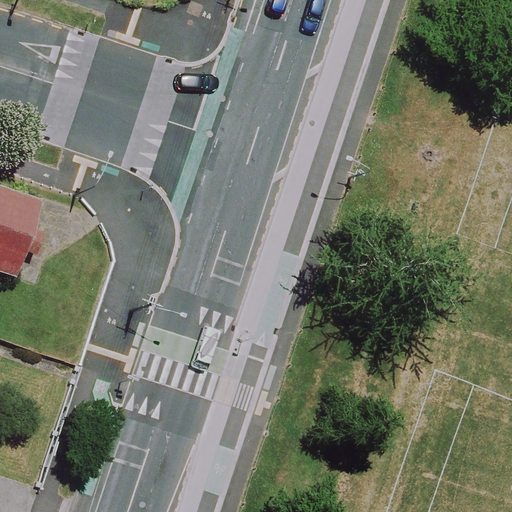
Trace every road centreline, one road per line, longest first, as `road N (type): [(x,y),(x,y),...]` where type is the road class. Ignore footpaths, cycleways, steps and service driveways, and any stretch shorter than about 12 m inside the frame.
road 1 (secondary): [(253,146),(135,511)]
road 2 (residential): [(253,146),(0,66)]
road 3 (secondary): [(302,0),(253,146)]
